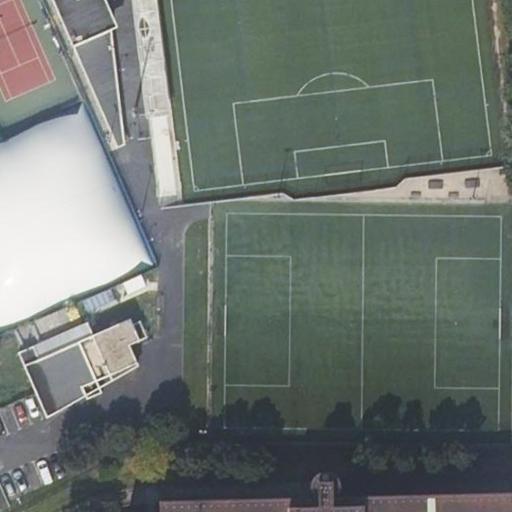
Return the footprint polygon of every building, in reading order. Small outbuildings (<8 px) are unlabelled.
[(37,0),(105,153),(114,150),(111,26),(106,28),(102,17),(113,11),(108,0),(37,0)] [(124,0),(125,9),(150,7),(149,0),(124,0)] [(119,23),(113,11),(102,17),(106,28),(111,26),(119,23)] [(126,317),(95,331),(40,357),(33,344),(19,350),(37,395),(88,389),(90,393),(91,396),(106,389),(100,377),(141,358),(132,340),(150,332),(143,316),(135,319),(133,317),(131,316),(126,317)] [(40,357),(95,331),(89,318),(71,326),(33,344),(40,357)] [(46,418),(90,393),(88,389),(37,395),(46,418)] [(511,511),(511,493),(506,493),(505,497),(360,500),(359,511),(333,511),(333,501),(331,500),(333,498),(336,494),(337,489),(336,484),(334,479),(330,476),(326,474),(320,474),(316,475),(314,477),(310,480),(308,485),(308,488),(309,493),(311,497),(315,500),(312,501),(310,511),(297,511),(298,502),(289,501),(285,494),(160,497),(158,511),(511,511)]
